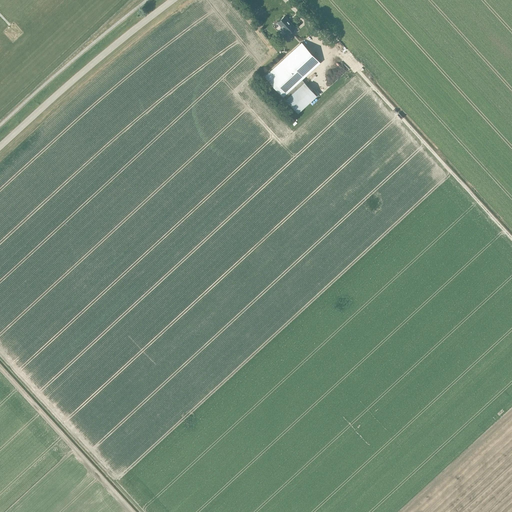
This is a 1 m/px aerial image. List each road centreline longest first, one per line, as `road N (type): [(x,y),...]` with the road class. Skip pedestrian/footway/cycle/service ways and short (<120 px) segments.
road 1 (track): [(348,60),(511,238)]
road 2 (tertiary): [(0,147),(174,0)]
